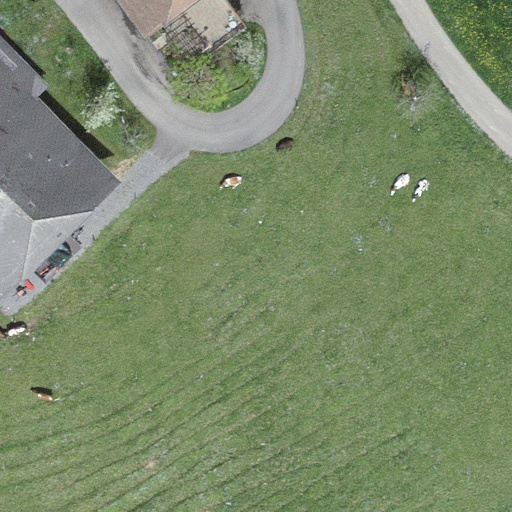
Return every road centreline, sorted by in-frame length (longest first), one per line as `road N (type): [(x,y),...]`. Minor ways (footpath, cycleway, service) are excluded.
road 1 (track): [(62,0),(166,116),(216,131),(263,109),(276,87),(277,0)]
road 2 (track): [(511,136),(450,66),(410,0)]
